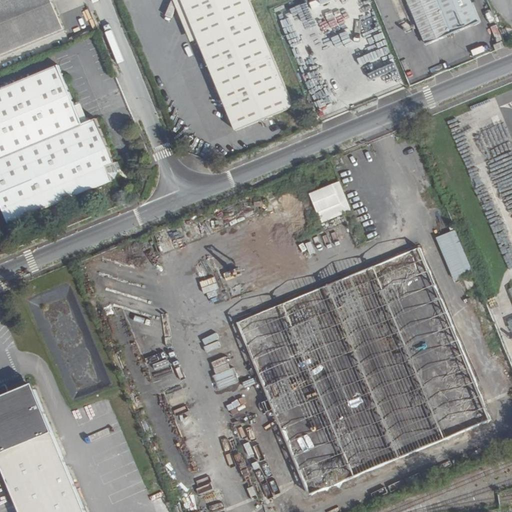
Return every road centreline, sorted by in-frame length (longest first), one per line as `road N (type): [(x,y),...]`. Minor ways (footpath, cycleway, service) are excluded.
road 1 (unknown): [(308,511),(492,431),(507,417),(505,392),(419,227)]
road 2 (residential): [(187,198),(511,62)]
road 3 (unknown): [(191,323),(419,227)]
road 4 (residential): [(187,198),(105,0)]
road 5 (unknown): [(0,351),(36,358),(57,383),(114,511)]
road 6 (residential): [(0,272),(187,198)]
road 7 (unknown): [(191,323),(250,511)]
road 8 (unknown): [(280,223),(182,266),(191,323)]
